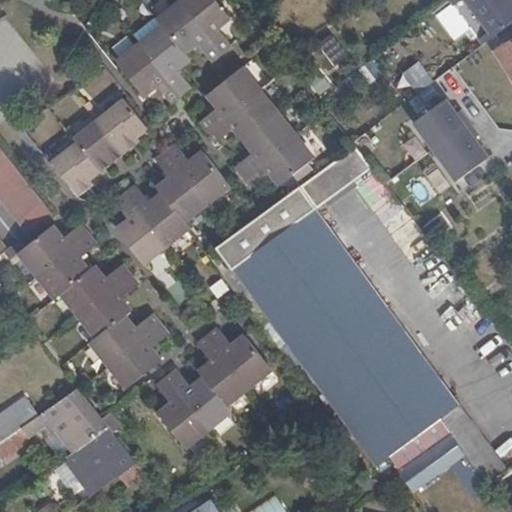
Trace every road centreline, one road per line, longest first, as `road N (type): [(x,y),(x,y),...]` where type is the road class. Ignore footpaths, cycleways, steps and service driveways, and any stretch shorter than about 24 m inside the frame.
road 1 (residential): [(20,0),(72,20),(167,139)]
road 2 (residential): [(193,345),(90,206)]
road 3 (residential): [(0,108),(75,203),(90,206)]
